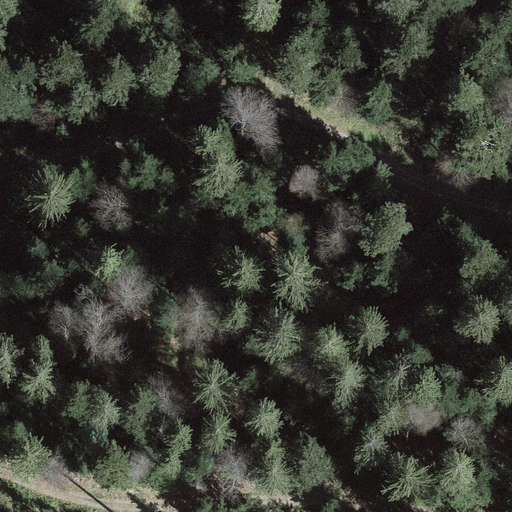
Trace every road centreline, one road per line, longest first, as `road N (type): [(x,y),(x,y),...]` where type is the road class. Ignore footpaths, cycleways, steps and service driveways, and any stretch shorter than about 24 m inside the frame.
road 1 (track): [(0,171),(208,104),(245,100),(310,117),(436,184),(511,207)]
road 2 (track): [(0,468),(132,502),(455,511)]
